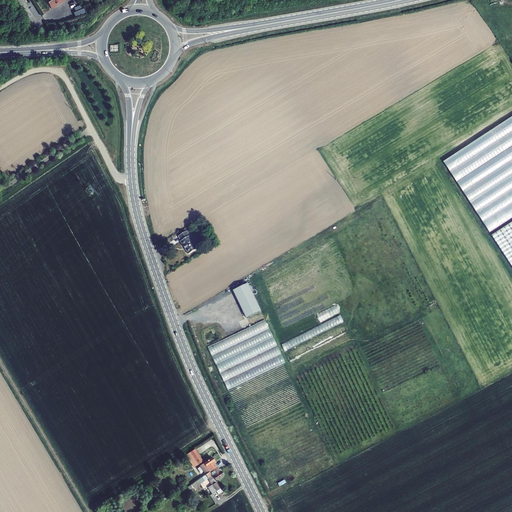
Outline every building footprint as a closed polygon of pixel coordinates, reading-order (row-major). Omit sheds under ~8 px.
[(45,0),(51,8),(63,0),(64,1),(65,0),(45,0)] [(63,0),(51,8),(51,9),(64,1),(63,0)] [(511,116),(439,164),(511,268),(511,116)] [(198,249),(190,236),(187,231),(179,237),(181,241),(181,242),(189,255),(198,249)] [(247,318),(261,312),(249,284),(234,291),(247,318)] [(321,321),(340,312),(337,305),(318,313),(321,321)] [(281,344),(285,350),(346,321),(342,315),(281,344)] [(286,363),(266,321),(208,348),(228,390),(286,363)] [(290,358),(350,331),(347,324),(286,352),(290,358)] [(186,455),(190,461),(194,467),(203,462),(195,449),(189,453),(186,455)] [(214,462),(211,458),(204,463),(199,466),(203,472),(206,475),(217,467),(213,462),(214,462)] [(220,472),(217,467),(206,475),(188,488),(190,490),(200,483),(200,484),(208,479),(212,485),(208,488),(212,494),(216,491),(221,488),(216,481),(223,476),(221,471),(220,472)]
